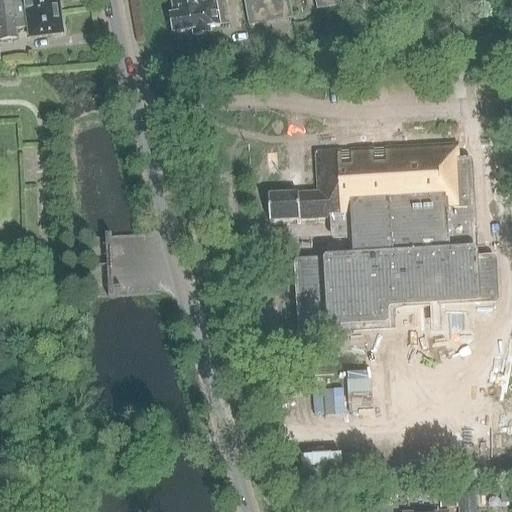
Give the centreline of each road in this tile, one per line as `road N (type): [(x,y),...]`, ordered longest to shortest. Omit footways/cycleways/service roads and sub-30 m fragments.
road 1 (tertiary): [(246,511),(137,127),(111,0)]
road 2 (unknown): [(132,101),(492,92)]
